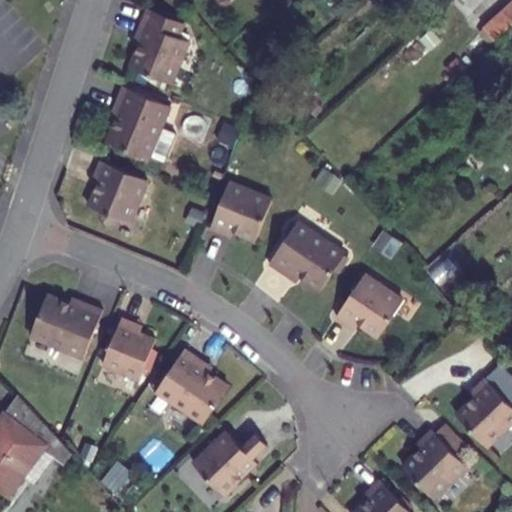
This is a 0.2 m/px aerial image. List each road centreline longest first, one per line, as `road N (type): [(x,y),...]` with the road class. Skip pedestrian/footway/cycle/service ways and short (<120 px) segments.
road 1 (residential): [(18,223),(233,320),(355,431)]
road 2 (residential): [(90,0),(18,223)]
